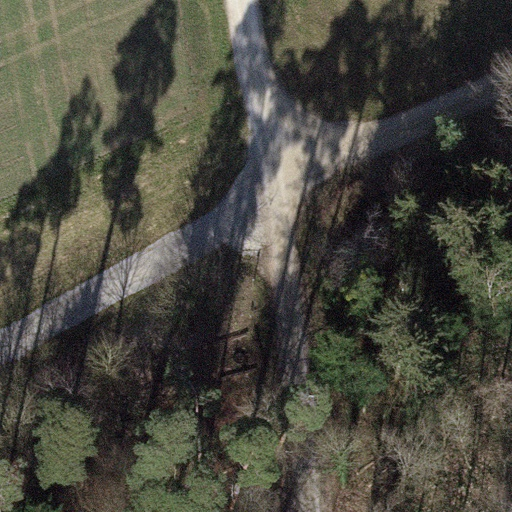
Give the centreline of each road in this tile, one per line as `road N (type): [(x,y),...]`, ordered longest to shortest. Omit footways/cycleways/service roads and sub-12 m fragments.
road 1 (track): [(511,79),(269,171),(223,226),(0,356)]
road 2 (track): [(294,511),(269,171),(240,0)]
